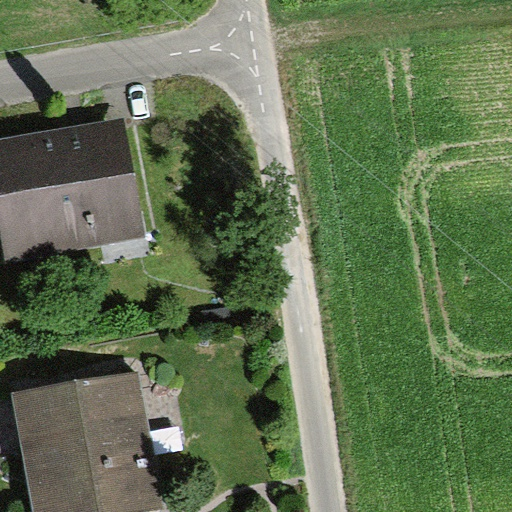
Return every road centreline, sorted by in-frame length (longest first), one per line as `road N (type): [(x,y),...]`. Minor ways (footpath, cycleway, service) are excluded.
road 1 (residential): [(244,55),(321,511)]
road 2 (residential): [(244,55),(0,95)]
